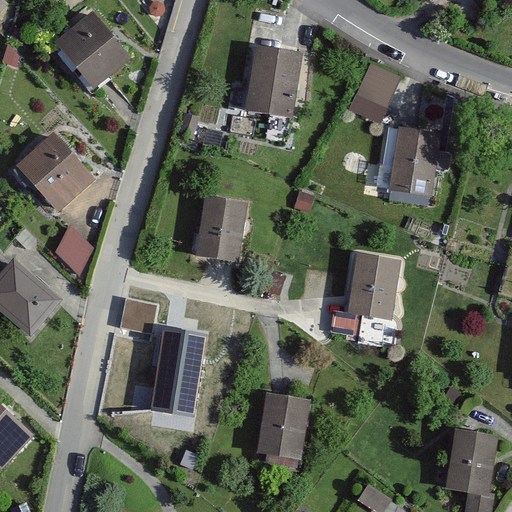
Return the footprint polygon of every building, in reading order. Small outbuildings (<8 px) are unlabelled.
[(91,14),(56,42),(94,88),(102,81),(128,59),(91,14)] [(13,28),(8,43),(19,57),(26,33),(13,28)] [(16,69),(19,57),(8,43),(2,64),(16,69)] [(301,55),(256,48),(246,112),(291,119),(301,55)] [(373,67),(352,110),(378,123),(399,80),(373,67)] [(192,141),(199,118),(184,114),(177,136),(192,141)] [(438,137),(399,131),(390,190),(429,196),(438,137)] [(223,153),(227,136),(203,132),(201,144),(223,153)] [(52,135),(17,168),(33,185),(39,180),(64,206),(93,179),(52,135)] [(310,214),(315,198),(300,193),(295,209),(310,214)] [(244,205),(205,200),(198,257),(221,260),(237,262),(244,205)] [(82,237),(70,225),(55,255),(79,278),(94,249),(82,237)] [(398,263),(357,258),(350,315),(390,320),(398,263)] [(15,261),(0,277),(0,311),(27,336),(59,300),(15,261)] [(287,278),(273,273),(266,293),(280,298),(287,278)] [(169,332),(165,332),(155,392),(195,398),(204,338),(179,334),(169,332)] [(308,402),(266,396),(259,454),(300,459),(308,402)] [(0,406),(0,465),(1,467),(31,434),(0,406)] [(496,438),(454,433),(447,490),(468,492),(465,511),(491,511),(493,496),(489,495),(496,438)]
